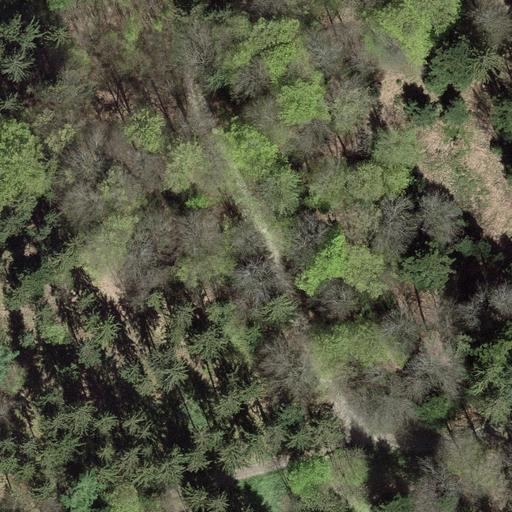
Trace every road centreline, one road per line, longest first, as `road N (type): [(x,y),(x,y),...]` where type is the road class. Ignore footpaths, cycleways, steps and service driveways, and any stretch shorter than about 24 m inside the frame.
road 1 (track): [(215,0),(195,34),(192,77),(321,376),(347,420),(379,438)]
road 2 (track): [(379,438),(134,511)]
road 3 (track): [(511,424),(470,442),(415,450),(379,438)]
